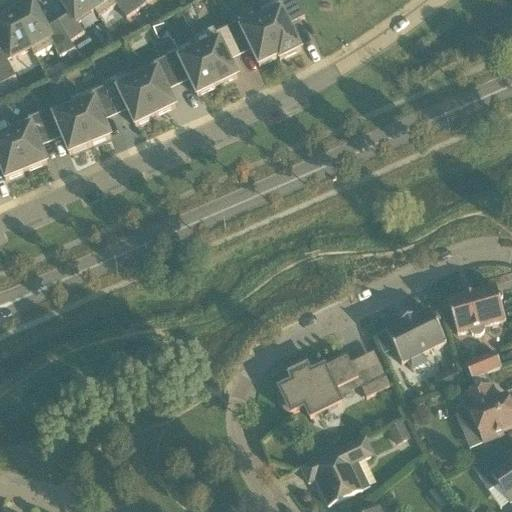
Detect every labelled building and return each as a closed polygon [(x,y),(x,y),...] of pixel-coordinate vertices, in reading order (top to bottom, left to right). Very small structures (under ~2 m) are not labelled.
[(58,0),(69,16),(58,24),(68,40),(79,32),(75,26),(94,13),(85,0),(58,0)] [(85,0),(94,13),(99,19),(117,7),(127,20),(132,17),(140,11),(131,0),(85,0)] [(131,0),(140,11),(141,11),(152,0),(131,0)] [(281,12),(261,22),(279,58),(278,59),(280,62),(301,52),(297,45),(299,44),(294,34),(293,35),(289,27),(305,19),(293,0),(288,0),(277,5),(281,12)] [(24,6),(11,13),(35,58),(54,48),(60,59),(67,56),(73,52),(75,51),(68,40),(58,24),(46,30),(32,6),(26,9),(24,6)] [(0,54),(0,87),(13,80),(16,79),(8,64),(5,58),(9,56),(12,62),(31,51),(35,58),(11,13),(0,19),(0,40),(6,52),(0,54)] [(258,15),(227,30),(238,52),(249,47),(259,68),(278,59),(279,58),(261,22),(258,15)] [(219,43),(199,52),(217,88),(237,79),(230,63),(227,57),(238,52),(227,30),(224,31),(216,35),(219,43)] [(176,54),(165,60),(176,82),(187,77),(197,98),(217,88),(199,52),(180,61),(176,54)] [(157,73),(138,82),(155,118),(175,109),(165,87),(176,82),(165,60),(154,65),(157,73)] [(115,85),(103,90),(113,112),(125,106),(135,128),(155,118),(138,82),(118,92),(115,85)] [(95,102),(75,110),(90,148),(110,139),(100,117),(113,112),(103,90),(92,95),(95,102)] [(52,111),(40,116),(49,139),(60,134),(69,156),(90,148),(75,110),(55,119),(52,111)] [(31,128),(11,136),(26,174),(47,165),(38,143),(49,139),(40,116),(28,121),(31,128)] [(0,168),(5,182),(26,174),(11,136),(0,140),(0,168)] [(484,333),(484,329),(506,323),(500,303),(503,299),(501,294),(497,292),(496,288),(447,302),(457,337),(470,333),(472,336),(475,338),(479,338),(484,333)] [(446,345),(430,313),(414,320),(414,318),(401,325),(401,327),(386,334),(402,367),(408,364),(412,372),(427,364),(423,356),(446,345)] [(472,382),(502,370),(495,354),(466,366),(472,382)] [(335,392),(357,382),(347,359),(311,377),(308,372),(291,381),(293,385),(279,392),(277,398),(278,404),(281,410),(285,414),(291,416),(305,410),(311,421),(342,406),(335,392)] [(383,372),(358,384),(361,389),(366,401),(391,389),(383,372)] [(439,393),(452,388),(447,375),(434,380),(439,393)] [(497,401),(492,387),(461,400),(471,422),(473,421),(483,445),(484,446),(502,438),(501,433),(511,428),(511,406),(510,406),(507,398),(497,401)] [(391,442),(407,435),(403,425),(387,432),(391,442)] [(365,441),(302,471),(309,486),(316,483),(328,509),(369,490),(358,465),(373,458),(365,441)] [(511,464),(511,465),(504,453),(472,469),(489,494),(498,488),(510,505),(511,504),(511,464)]
